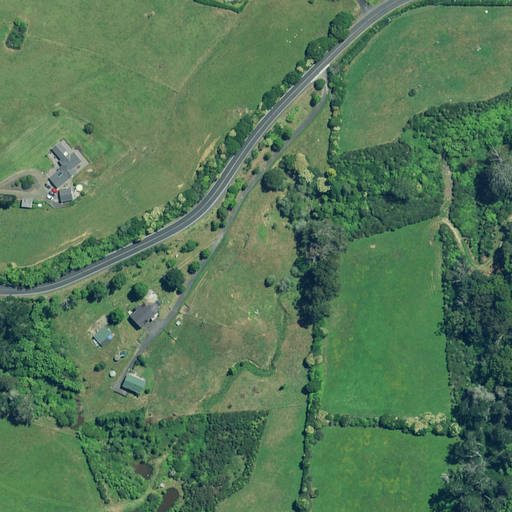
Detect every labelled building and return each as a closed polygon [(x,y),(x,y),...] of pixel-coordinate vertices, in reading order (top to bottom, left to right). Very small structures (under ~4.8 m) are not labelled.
[(61,159),(59,161),(63,166),(49,178),(58,188),(77,172),(74,168),(82,162),(73,152),(71,155),(60,142),(52,149),(61,159)] [(62,202),(73,200),(71,188),(60,190),(62,202)] [(31,208),(32,200),(23,199),(22,207),(31,208)] [(149,305),(147,306),(145,304),(142,307),(139,304),(134,309),(136,310),(131,316),(142,328),(157,313),(156,312),(158,311),(152,305),(150,307),(149,305)] [(100,344),(112,334),(105,326),(93,336),(100,344)] [(123,386),(141,394),(146,382),(128,374),(123,386)]
